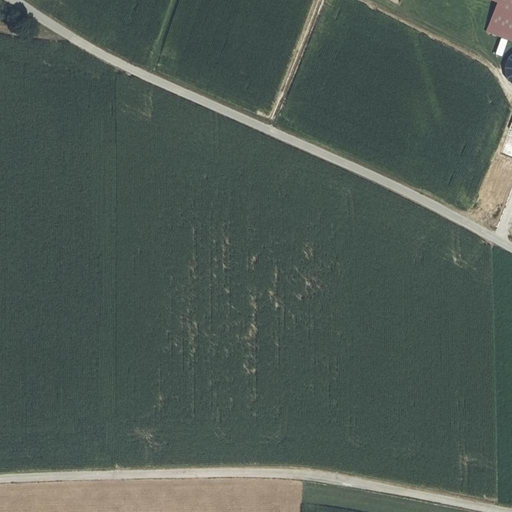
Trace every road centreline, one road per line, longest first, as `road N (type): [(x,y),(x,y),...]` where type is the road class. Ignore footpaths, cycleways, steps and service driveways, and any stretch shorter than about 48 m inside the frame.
road 1 (track): [(13,0),(135,72),(511,248)]
road 2 (track): [(0,482),(286,477),(490,511)]
